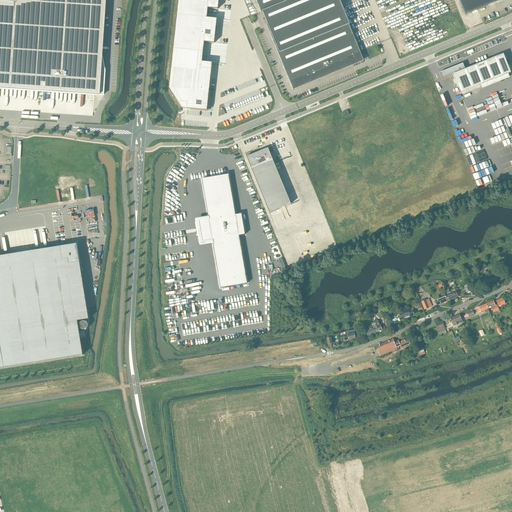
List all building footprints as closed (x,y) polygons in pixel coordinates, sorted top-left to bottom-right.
[(104,75),(99,75),(104,0),(20,0),(12,2),(0,1),(0,88),(102,96),(104,75)] [(178,0),(177,14),(207,18),(208,8),(218,9),(218,0),(178,0)] [(256,0),(261,13),(263,12),(268,24),(266,24),(293,90),(293,89),(295,88),(296,89),(315,81),(353,65),(352,62),(361,58),(359,53),(360,53),(348,25),(349,25),(350,24),(339,0),(256,0)] [(459,0),(466,14),(488,5),(498,1),(497,1),(499,0),(459,0)] [(177,14),(173,48),(203,51),(204,42),(214,43),(216,27),(217,19),(207,18),(177,14)] [(173,48),(169,89),(182,108),(207,111),(212,63),(202,62),(203,51),(173,48)] [(463,64),(440,73),(442,78),(453,74),(460,93),(511,73),(503,54),(465,69),(463,64)] [(264,150),(246,157),(269,213),(291,204),(274,162),(275,161),(275,160),(273,161),(268,148),(266,149),(266,148),(263,149),(264,150)] [(195,220),(199,244),(200,244),(200,245),(201,245),(213,243),(220,288),(247,283),(239,235),(245,234),(241,214),(235,215),(228,174),(202,179),(208,216),(197,218),(196,218),(196,219),(195,220)] [(0,368),(83,355),(80,338),(86,337),(85,331),(79,331),(77,321),(89,319),(80,262),(77,244),(60,246),(60,247),(0,256),(0,368)] [(485,286),(492,284),(490,279),(487,280),(486,278),(482,279),(485,286)] [(447,296),(449,301),(458,297),(456,292),(455,288),(449,291),(450,295),(447,296)] [(437,306),(449,301),(447,296),(435,301),(437,306)] [(488,309),(488,308),(486,304),(476,308),(478,313),(488,309)] [(400,322),(415,316),(413,311),(414,310),(412,308),(408,310),(409,312),(398,316),(400,322)] [(461,314),(451,318),(452,322),(451,322),(451,324),(453,323),(462,320),(462,321),(463,321),(461,314)] [(378,321),(371,323),(372,325),(373,328),(375,333),(382,330),(381,328),(380,327),(380,325),(379,325),(378,322),(378,321)] [(442,322),(436,325),(437,328),(439,332),(445,329),(444,326),(444,325),(442,322)] [(368,336),(375,333),(373,328),(372,328),(371,326),(365,328),(368,336)] [(347,335),(343,335),(344,341),(356,339),(355,335),(355,333),(354,330),(346,332),(347,335)] [(397,349),(394,342),(393,339),(376,346),(380,356),(397,349)] [(394,342),(397,349),(399,348),(398,347),(400,346),(401,347),(410,344),(408,339),(399,342),(399,341),(394,342)] [(55,471),(48,477),(53,481),(59,475),(55,471)] [(59,475),(53,481),(57,485),(63,479),(59,475)] [(63,479),(57,485),(61,490),(67,484),(63,479)] [(67,484),(61,490),(65,494),(71,488),(67,484)] [(71,488),(65,494),(69,498),(75,492),(71,488)] [(75,492),(69,498),(73,503),(80,497),(75,492)] [(80,497),(73,503),(77,507),(84,501),(80,497)] [(84,501),(77,507),(82,511),(88,505),(84,501)]
